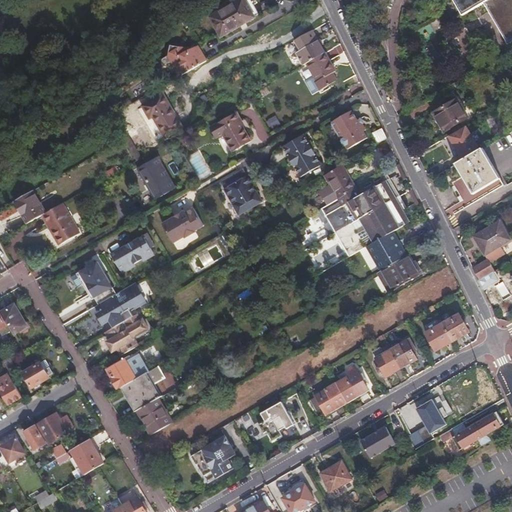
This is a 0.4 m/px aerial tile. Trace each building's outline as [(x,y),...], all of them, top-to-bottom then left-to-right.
[(511,0),(451,0),(460,15),(481,3),(506,44),(511,40),(511,0)] [(208,19),(218,37),(256,16),(250,7),(245,10),(240,1),(208,19)] [(315,29),(297,39),(303,49),(298,51),(306,63),(308,62),(323,53),(316,41),(320,39),(315,29)] [(169,63),(177,77),(181,75),(204,62),(195,48),(186,53),(183,49),(168,46),(165,56),(163,58),(167,64),(169,63)] [(327,51),(323,53),(308,62),(318,80),(317,81),(321,89),(339,79),(334,71),(337,69),(327,51)] [(144,105),(146,108),(166,97),(164,93),(144,105)] [(133,102),(132,100),(135,99),(132,95),(123,101),(126,106),(133,102)] [(166,97),(146,108),(151,117),(154,115),(165,135),(183,126),(166,97)] [(455,99),(430,114),(441,134),(467,119),(455,99)] [(356,116),(350,106),(332,116),(341,131),(339,132),(347,146),(366,135),(362,128),(364,127),(358,115),(356,116)] [(222,134),(232,151),(250,141),(234,113),(210,127),(216,137),(222,134)] [(276,116),(269,120),(274,128),(281,124),(276,116)] [(341,131),(332,116),(330,117),(339,132),(341,131)] [(466,127),(449,136),(462,160),(479,150),(466,127)] [(387,138),(382,129),(373,133),(379,143),(387,138)] [(129,133),(124,136),(125,138),(137,159),(143,156),(129,133)] [(303,133),(282,145),(288,155),(288,158),(291,164),(294,164),(300,175),(320,163),(303,133)] [(510,196),(482,149),(479,150),(462,160),(442,172),(470,219),(510,196)] [(190,156),(200,180),(211,176),(201,151),(190,156)] [(139,167),(151,188),(157,197),(174,186),(156,157),(139,167)] [(356,188),(342,164),(333,169),(326,173),(340,198),(356,188)] [(247,175),(243,168),(221,180),(226,188),(224,188),(240,215),(263,201),(248,175),(247,175)] [(390,169),(356,188),(359,194),(393,175),(390,169)] [(359,194),(356,188),(340,198),(343,204),(350,199),(361,219),(366,216),(395,200),(399,197),(404,194),(393,175),(359,194)] [(157,197),(151,188),(146,190),(152,200),(157,197)] [(34,189),(15,200),(28,222),(41,215),(47,211),(34,189)] [(413,220),(399,197),(395,200),(408,223),(413,220)] [(395,200),(366,216),(380,240),(392,233),(408,223),(395,200)] [(47,211),(41,215),(49,228),(50,227),(60,244),(79,233),(62,203),(47,211)] [(175,245),(184,240),(185,241),(195,235),(194,234),(205,227),(195,210),(188,215),(187,213),(164,226),(175,245)] [(473,236),(487,260),(498,254),(495,249),(511,240),(501,220),(473,236)] [(123,272),(137,264),(135,261),(143,257),(144,260),(155,254),(151,247),(156,244),(148,231),(111,252),(123,272)] [(392,233),(380,240),(368,247),(382,271),(406,257),(392,233)] [(324,250),(310,257),(317,271),(344,256),(333,236),(320,243),(324,250)] [(418,276),(407,256),(406,257),(382,271),(381,271),(392,291),(418,276)] [(487,260),(472,268),(478,280),(494,272),(487,260)] [(95,297),(98,304),(99,304),(117,293),(98,261),(80,271),(86,282),(83,284),(89,294),(97,290),(100,294),(94,297),(95,297)] [(86,282),(80,271),(77,273),(83,284),(86,282)] [(388,293),(392,291),(381,271),(377,273),(388,293)] [(135,283),(124,289),(117,293),(99,304),(102,308),(97,312),(103,322),(114,316),(119,324),(137,314),(149,307),(135,283)] [(92,299),(95,297),(94,297),(100,294),(97,290),(89,294),(92,299)] [(15,304),(2,312),(15,334),(28,326),(15,304)] [(460,313),(443,323),(453,341),(469,331),(460,313)] [(146,331),(137,314),(119,324),(104,333),(108,341),(107,345),(111,350),(114,351),(117,349),(121,356),(135,347),(131,340),(146,331)] [(453,341),(443,323),(427,332),(437,350),(453,341)] [(406,340),(391,348),(403,368),(418,360),(406,340)] [(151,362),(160,355),(153,345),(144,352),(151,362)] [(403,368),(391,348),(376,357),(387,377),(403,368)] [(107,369),(119,388),(121,387),(136,379),(144,374),(149,371),(138,352),(125,359),(107,369)] [(10,356),(1,361),(8,373),(17,368),(10,356)] [(34,386),(35,388),(41,385),(40,383),(52,376),(51,375),(53,373),(49,367),(47,368),(43,362),(24,372),(32,387),(34,386)] [(352,374),(337,383),(348,402),(369,389),(355,364),(348,368),(352,374)] [(144,374),(121,387),(135,411),(137,410),(159,397),(152,385),(166,378),(159,366),(149,371),(144,374)] [(0,390),(8,404),(21,397),(8,374),(0,378),(4,386),(0,388),(0,390)] [(348,402),(337,383),(322,391),(318,384),(312,388),(326,414),(348,402)] [(159,397),(137,410),(151,435),(172,422),(173,422),(159,397)] [(417,409),(430,434),(446,425),(432,400),(417,409)] [(267,431),(273,441),(283,435),(280,430),(286,426),(287,429),(295,424),(282,401),(261,413),(265,420),(259,424),(264,432),(267,431)] [(466,429),(462,423),(451,429),(454,436),(451,437),(459,450),(475,441),(479,448),(490,441),(487,435),(504,425),(496,412),(475,424),(466,429)] [(50,444),(68,434),(60,421),(56,413),(38,424),(50,444)] [(248,413),(236,420),(240,428),(253,421),(248,413)] [(60,421),(68,434),(73,430),(66,417),(60,421)] [(46,443),(36,425),(24,431),(27,437),(25,438),(28,444),(30,443),(34,449),(46,443)] [(360,442),(370,459),(395,445),(385,427),(360,442)] [(454,436),(451,429),(439,436),(443,443),(451,437),(454,436)] [(212,471),(216,478),(234,468),(225,454),(233,449),(226,436),(190,457),(196,467),(197,466),(203,476),(212,471)] [(0,446),(10,463),(25,454),(16,437),(0,446)] [(71,450),(85,473),(99,465),(104,462),(90,439),(71,450)] [(50,450),(56,459),(57,458),(65,453),(67,452),(61,443),(50,450)] [(65,453),(57,458),(60,463),(68,458),(65,453)] [(321,474),(332,493),(352,481),(341,462),(321,474)] [(283,499),(290,511),(298,511),(315,503),(306,486),(283,499)] [(34,496),(37,502),(48,495),(45,489),(34,496)] [(377,503),(387,497),(383,491),(373,496),(377,503)] [(48,495),(37,502),(42,511),(58,502),(53,492),(50,493),(48,495)] [(146,511),(138,497),(123,506),(126,511),(146,511)] [(280,511),(281,511),(280,511),(271,511),(265,501),(245,511),(280,511)]
